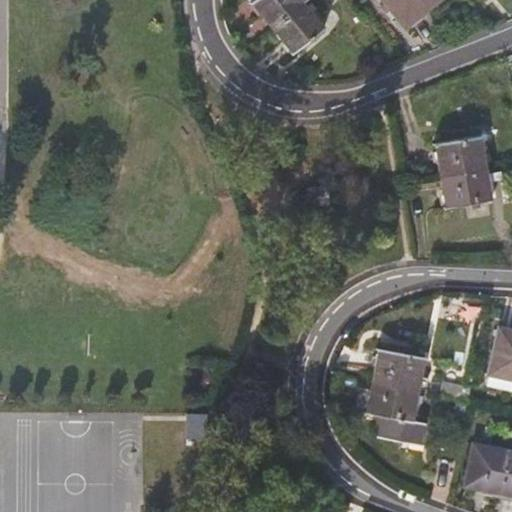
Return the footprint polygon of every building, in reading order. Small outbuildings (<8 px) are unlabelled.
[(304,0),(249,0),(272,27),(303,1),(304,0)] [(437,0),(382,0),(385,3),(397,17),(405,27),(437,0)] [(325,27),(303,1),(272,27),(293,53),(325,27)] [(397,17),(385,3),(380,7),(392,21),(397,17)] [(489,168),(484,135),(434,143),(440,176),(489,168)] [(489,168),(440,176),(445,208),(492,200),(489,182),(505,179),(502,166),(489,168)] [(511,331),(498,328),(489,372),(511,376),(511,331)] [(425,358),(376,347),(369,379),(424,391),(427,377),(422,376),(425,358)] [(511,389),(511,376),(489,372),(487,384),(511,390),(511,389)] [(424,391),(369,379),(366,392),(355,389),(351,407),(363,409),(362,411),(375,414),(380,415),(379,423),(376,436),(421,446),(425,423),(412,420),(416,402),(421,403),(424,391)] [(471,388),(432,380),(430,392),(468,400),(471,388)] [(511,452),(473,444),(464,485),(511,495),(511,452)]
